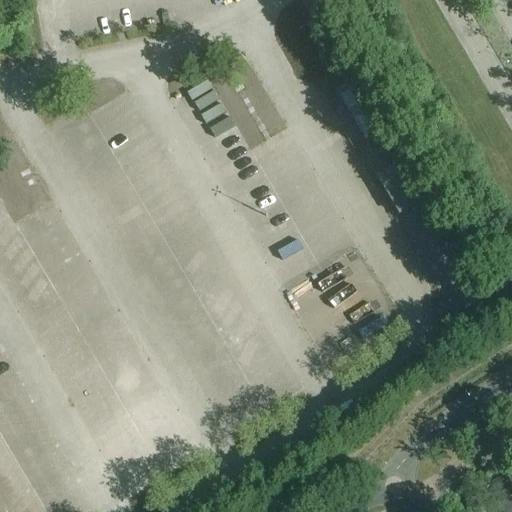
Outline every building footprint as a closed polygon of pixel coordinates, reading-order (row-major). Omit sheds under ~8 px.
[(151,155),(101,182),(138,250),(188,223),(151,155)] [(66,222),(14,251),(43,304),(96,275),(66,222)] [(0,262),(0,333),(31,315),(0,262)] [(163,322),(87,366),(137,451),(213,407),(163,322)] [(45,340),(0,366),(0,370),(82,511),(106,511),(135,496),(45,340)] [(57,511),(0,412),(0,511),(57,511)] [(511,490),(511,499),(500,507),(502,511),(511,511),(511,482),(507,485),(508,486),(509,486),(511,490)]
